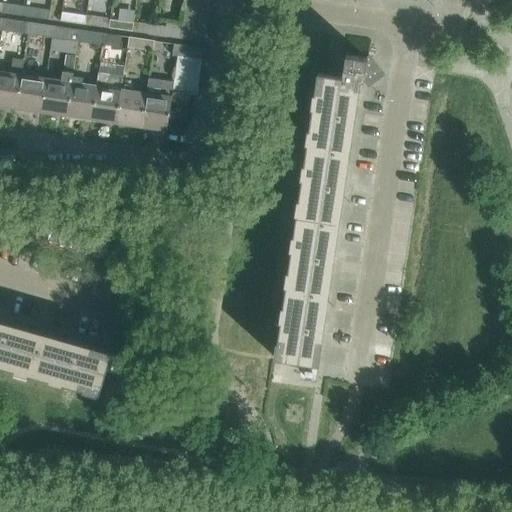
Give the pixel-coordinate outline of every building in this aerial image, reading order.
[(185,2),(183,14),(208,17),(210,5),(185,2)] [(0,12),(24,15),(25,6),(2,3),(0,12)] [(50,10),(25,6),(24,15),(48,19),(50,10)] [(60,20),(85,24),(86,15),(61,11),(60,20)] [(182,24),(181,26),(206,29),(208,17),(183,14),(182,24)] [(110,19),(86,15),(85,24),(108,28),(110,19)] [(2,30),(27,34),(29,22),(3,18),(2,30)] [(108,28),(132,31),(133,22),(110,19),(108,28)] [(165,27),(158,26),(156,35),(180,38),(181,26),(182,24),(166,21),(165,27)] [(27,34),(51,38),(53,26),(29,22),(27,34)] [(132,31),(156,35),(158,26),(133,22),(132,31)] [(51,38),(77,41),(78,29),(53,26),(51,38)] [(204,42),(206,29),(181,26),(180,38),(204,42)] [(104,33),(78,29),(77,41),(102,45),(104,33)] [(127,47),(129,37),(104,33),(102,45),(127,49),(127,47)] [(129,37),(127,47),(152,51),(153,41),(129,37)] [(172,56),(178,56),(202,60),(203,48),(174,43),(172,56)] [(317,73),(275,358),(296,361),(295,365),(305,367),(304,376),(316,378),(360,81),(364,81),(364,80),(375,82),(375,61),(367,60),(367,58),(345,55),(345,59),(328,57),(325,74),(317,73)] [(45,77),(40,112),(66,115),(72,74),(74,57),(64,56),(60,79),(45,77)] [(178,56),(176,68),(200,72),(202,60),(178,56)] [(0,105),(16,108),(21,74),(23,60),(12,58),(10,72),(0,70),(0,105)] [(176,68),(174,80),(198,83),(200,72),(176,68)] [(96,85),(91,119),(116,123),(122,83),(123,78),(109,76),(109,73),(98,71),(96,85)] [(45,77),(21,74),(16,108),(40,112),(45,77)] [(66,115),(91,119),(96,85),(82,83),(83,76),(72,74),(66,115)] [(146,93),(141,127),(167,130),(169,119),(173,92),(174,83),(148,79),(146,93)] [(174,80),(174,83),(173,92),(189,94),(196,95),(198,83),(174,80)] [(134,85),(122,83),(116,123),(141,127),(146,93),(133,91),(134,85)] [(186,121),(189,94),(173,92),(169,119),(186,121)] [(125,354),(0,318),(0,364),(99,393),(107,369),(111,370),(113,364),(121,367),(125,354)]
